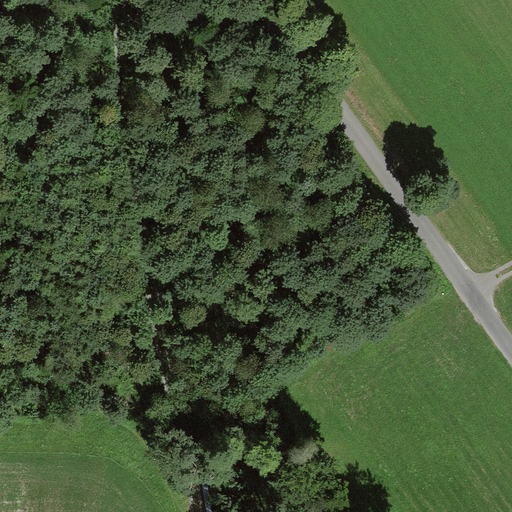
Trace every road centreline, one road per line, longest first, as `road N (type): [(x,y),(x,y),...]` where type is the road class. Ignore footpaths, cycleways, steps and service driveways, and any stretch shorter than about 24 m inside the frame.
road 1 (track): [(195,511),(125,134),(118,0)]
road 2 (unclassified): [(511,348),(255,0)]
